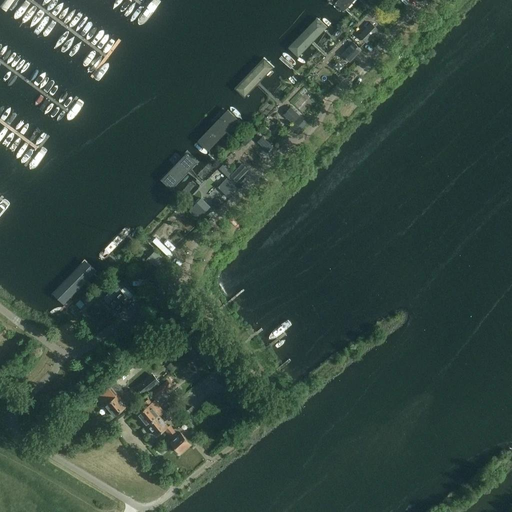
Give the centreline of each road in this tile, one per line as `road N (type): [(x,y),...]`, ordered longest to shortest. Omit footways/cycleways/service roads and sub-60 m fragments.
road 1 (unclassified): [(423,0),(330,97),(313,126),(200,231),(183,274)]
road 2 (unclassified): [(183,274),(272,404),(267,417),(176,488)]
road 3 (unclassified): [(176,488),(151,507),(134,507),(18,432),(16,407),(63,353)]
road 4 (unclassified): [(183,274),(88,346),(63,353)]
